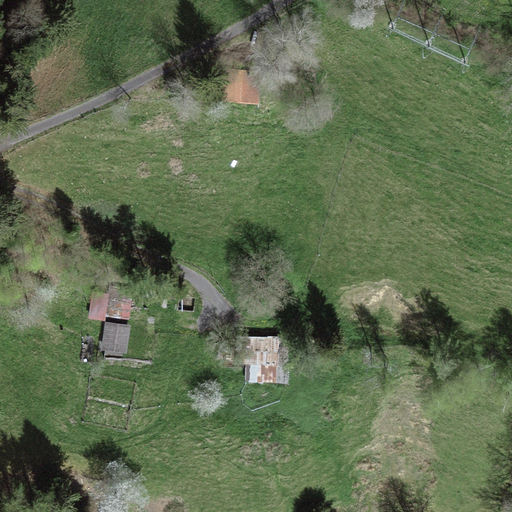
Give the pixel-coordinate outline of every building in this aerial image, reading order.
[(260,72),(225,69),(225,77),(230,77),(229,93),(252,95),(253,89),(259,89),(260,72)] [(93,309),(130,316),(137,286),(99,278),(93,309)] [(117,325),(108,324),(105,346),(123,348),(125,334),(116,333),(117,325)] [(92,362),(96,330),(86,329),(81,360),(92,362)] [(277,338),(241,337),(241,359),(247,359),(246,379),(275,380),(277,338)]
